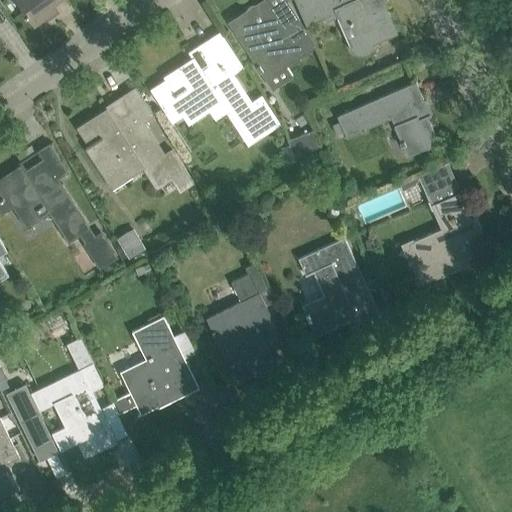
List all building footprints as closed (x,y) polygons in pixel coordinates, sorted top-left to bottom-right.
[(20,0),(26,9),(24,11),(25,13),(28,12),(34,21),(54,7),(54,6),(50,1),(50,0),(20,0)] [(227,20),(272,89),(293,76),(285,65),(286,64),(290,65),(298,61),(300,56),(316,46),(286,0),(281,0),(273,6),(269,0),(260,0),(255,3),(251,4),(249,5),(248,6),(247,8),(227,20)] [(296,0),(306,23),(324,16),(325,18),(329,20),(338,16),(349,44),(348,44),(349,47),(352,51),(355,53),(358,54),(361,54),(364,54),(367,53),(369,51),(371,49),(372,47),(373,44),(373,41),(376,40),(395,32),(384,8),(387,0),(296,0)] [(168,79),(153,89),(162,102),(174,95),(182,90),(191,103),(203,96),(216,116),(227,109),(248,142),(266,131),(278,123),(260,94),(250,100),(233,73),(242,67),(237,59),(231,50),(220,33),(202,45),(215,65),(204,72),(195,58),(166,76),(168,79)] [(416,81),(397,89),(336,116),(338,121),(343,131),(346,139),(391,119),(407,156),(439,142),(428,116),(431,115),(416,81)] [(85,145),(87,147),(90,145),(92,147),(97,143),(106,157),(120,148),(125,154),(134,148),(158,186),(171,178),(179,191),(194,182),(171,146),(161,153),(142,123),(154,115),(136,87),(115,102),(116,103),(79,127),(89,143),(85,145)] [(338,121),(332,124),(336,134),(343,131),(338,121)] [(314,128),(287,137),(297,165),(322,150),(314,128)] [(0,210),(6,220),(25,207),(35,221),(51,211),(77,250),(86,244),(101,266),(116,256),(100,233),(95,236),(56,177),(67,170),(50,143),(38,151),(45,162),(27,174),(20,163),(18,164),(20,166),(0,178),(0,210)] [(445,227),(400,246),(408,265),(411,264),(419,282),(440,273),(441,276),(460,267),(457,263),(485,250),(480,240),(486,238),(464,189),(459,192),(446,162),(417,175),(399,183),(402,189),(416,183),(415,181),(419,180),(426,197),(431,195),(445,227)] [(219,197),(211,203),(216,211),(224,206),(219,197)] [(216,215),(210,218),(214,227),(221,223),(216,215)] [(128,257),(145,247),(133,227),(116,237),(128,257)] [(297,258),(305,274),(312,270),(324,295),(302,305),(308,320),(310,319),(314,326),(312,327),(315,333),(317,332),(318,334),(355,317),(358,322),(379,313),(344,236),(297,258)] [(0,270),(3,269),(7,275),(8,274),(0,262),(0,255),(7,251),(0,240),(0,270)] [(239,363),(231,367),(238,381),(281,360),(269,336),(278,332),(255,287),(266,281),(257,263),(256,261),(244,267),(248,273),(230,282),(240,302),(207,318),(221,346),(229,342),(239,363)] [(135,389),(112,400),(118,413),(136,404),(141,413),(157,405),(158,407),(199,387),(163,315),(132,331),(140,347),(146,360),(126,370),(135,389)] [(66,425),(51,432),(60,450),(78,441),(85,456),(116,441),(91,390),(104,384),(95,366),(81,339),(68,345),(80,370),(36,391),(44,407),(54,402),(66,425)] [(25,383),(6,392),(39,460),(58,451),(25,383)] [(0,497),(9,493),(5,484),(15,478),(7,463),(19,457),(0,418),(0,497)] [(260,511),(250,494),(218,511),(260,511)]
